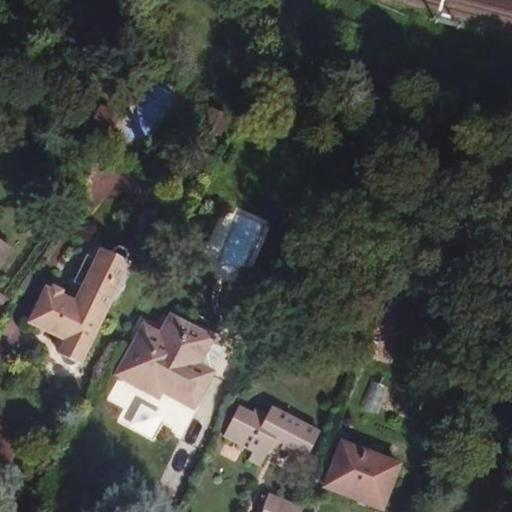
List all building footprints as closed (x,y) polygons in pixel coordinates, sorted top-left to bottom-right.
[(144,76),(148,64),(154,50),(110,30),(100,52),(98,55),(144,76)] [(100,126),(114,132),(118,123),(104,116),(100,126)] [(0,275),(13,257),(0,248),(0,275)] [(73,374),(79,376),(105,314),(110,311),(118,303),(123,286),(122,280),(124,274),(121,272),(121,262),(117,261),(113,262),(108,267),(98,262),(93,272),(84,268),(72,295),(80,299),(71,317),(62,318),(58,311),(55,310),(50,302),(41,302),(35,301),(21,334),(56,350),(50,362),(58,373),(67,377),(73,374)] [(0,327),(11,312),(0,303),(0,327)] [(148,330),(144,338),(155,344),(165,325),(158,321),(153,332),(148,330)] [(155,344),(144,338),(142,337),(116,386),(134,394),(136,392),(159,404),(162,399),(193,416),(213,381),(195,372),(209,346),(165,325),(155,344)] [(378,415),(388,390),(371,383),(361,408),(378,415)] [(306,469),(319,440),(271,417),(265,430),(238,417),(224,446),(254,460),(251,468),(264,474),(273,454),(306,469)] [(384,511),(400,473),(345,451),(328,494),(374,511),(384,511)] [(296,511),(269,501),(264,511),(296,511)]
